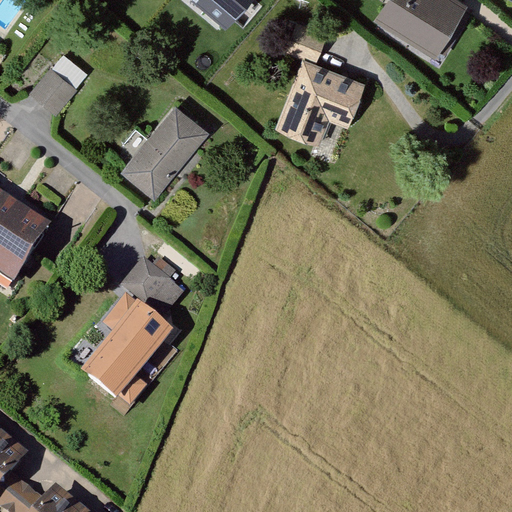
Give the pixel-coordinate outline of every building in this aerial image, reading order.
[(250,0),(192,0),(227,28),(250,0)] [(469,6),(459,0),(388,0),(378,18),(440,55),(469,6)] [(331,25),(302,13),(290,43),(306,50),(320,55),(331,25)] [(320,55),(306,50),(280,117),(330,137),(339,113),(351,118),(368,74),(320,55)] [(82,80),(58,59),(36,83),(61,104),(82,80)] [(211,122),(179,96),(127,160),(159,186),(211,122)] [(56,217),(0,179),(0,265),(15,276),(56,217)] [(172,270),(147,251),(127,277),(153,296),(172,270)] [(174,327),(140,301),(88,366),(122,393),(174,327)] [(31,458),(0,432),(0,494),(12,481),(31,458)] [(87,511),(57,487),(36,511),(87,511)]
